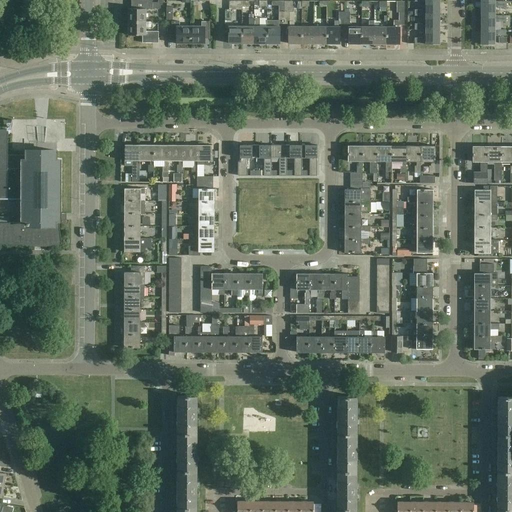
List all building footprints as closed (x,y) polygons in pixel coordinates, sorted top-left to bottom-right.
[(284,1),(284,12),(284,25),(290,25),(290,26),(294,26),(294,12),(293,12),(293,1),(284,1)] [(128,8),(128,22),(146,22),(146,9),(152,9),(152,8),(161,8),(161,2),(134,2),(134,8),(128,8)] [(399,44),(399,27),(399,25),(404,25),(405,2),(397,2),(397,13),(399,13),(399,21),(394,21),(394,27),(387,27),(387,44),(399,44)] [(426,16),(440,16),(440,2),(426,2),(426,12),(422,12),(422,10),(415,10),(415,16),(426,16)] [(495,2),(481,2),(481,16),(495,16),(495,6),(498,6),(498,8),(506,8),(506,2),(495,2)] [(267,43),(267,26),(260,26),(260,15),(255,15),(255,18),(254,43),(267,43)] [(426,30),(440,30),(440,16),(426,16),(426,26),(422,26),(422,24),(415,24),(415,30),(426,30)] [(506,16),(495,16),(481,16),(481,30),(495,30),(495,20),(498,20),(498,22),(506,22),(506,16)] [(249,18),(249,26),(242,26),(242,43),(254,43),(255,18),(249,18)] [(267,20),(267,26),(267,43),(280,43),(280,26),(278,26),(278,20),(267,20)] [(361,27),(361,44),(374,44),(374,27),(374,21),(369,20),(369,27),(361,27)] [(146,31),(146,22),(128,22),(128,35),(143,35),(143,43),(159,43),(159,31),(146,31)] [(191,43),(191,26),(180,26),(180,22),(172,22),(172,39),(177,39),(177,43),(191,43)] [(202,26),(191,26),(191,43),(205,43),(205,39),(210,39),(210,22),(202,22),(202,26)] [(242,43),(242,26),(229,26),(229,43),(242,43)] [(301,44),(302,26),(294,26),(290,26),(289,26),(289,43),(301,44)] [(314,27),(302,26),(301,44),(314,44),(314,27)] [(327,27),(314,27),(314,44),(327,44),(327,27)] [(327,27),(327,44),(340,44),(340,27),(327,27)] [(361,44),(361,27),(349,27),(349,44),(361,44)] [(374,27),(374,44),(387,44),(387,27),(374,27)] [(422,40),(422,38),(415,38),(415,44),(426,44),(439,45),(440,30),(426,30),(426,40),(422,40)] [(506,30),(495,30),(481,30),(481,44),(495,45),(495,34),(498,34),(498,36),(506,36),(506,30)] [(47,245),(61,243),(61,244),(62,244),(60,229),(60,213),(60,212),(61,212),(61,210),(60,210),(60,203),(61,203),(61,202),(60,202),(60,195),(61,195),(61,194),(60,194),(60,186),(61,186),(61,185),(61,178),(61,177),(60,177),(60,169),(61,169),(61,168),(60,168),(60,160),(56,160),(56,150),(55,150),(55,151),(48,151),(48,150),(47,150),(46,152),(37,152),(36,150),(35,150),(35,151),(29,151),(29,150),(28,150),(28,155),(9,155),(8,129),(0,129),(0,242),(14,243),(14,244),(15,244),(15,241),(20,241),(20,244),(21,244),(21,243),(35,245),(35,246),(36,246),(36,245),(46,245),(46,246),(47,246),(47,245)] [(199,143),(197,145),(197,161),(197,164),(211,164),(212,145),(205,145),(204,143),(199,143)] [(139,182),(139,161),(139,145),(124,145),(124,161),(135,161),(135,165),(133,165),(133,175),(134,175),(134,181),(139,182)] [(154,161),(154,145),(139,145),(139,161),(150,161),(150,165),(148,165),(148,172),(154,172),(154,161)] [(168,161),(168,145),(154,145),(154,161),(163,161),(163,165),(162,165),(162,172),(162,177),(168,177),(168,172),(168,161)] [(182,172),(182,161),(182,145),(168,145),(168,161),(178,161),(178,165),(177,165),(176,172),(182,172)] [(197,145),(182,145),(182,161),(193,161),(193,165),(191,165),(191,172),(197,172),(197,164),(197,161),(197,145)] [(238,162),(238,176),(247,176),(247,157),(256,157),(256,145),(240,145),(240,162),(238,162)] [(256,145),(256,157),(264,157),(264,176),(271,176),(271,170),(271,158),(271,145),(256,145)] [(286,158),(286,145),(271,145),(271,158),(279,158),(279,176),(286,176),(286,171),(286,158)] [(301,158),(301,145),(286,145),(286,158),(294,158),(294,176),(301,176),(302,176),(302,171),(301,158)] [(301,145),(301,158),(309,157),(309,176),(317,176),(317,145),(301,145)] [(350,173),(350,179),(363,179),(363,162),(363,146),(348,145),(347,162),(358,162),(358,166),(356,166),(356,173),(350,173)] [(377,173),(377,162),(377,146),(363,146),(363,162),(373,162),(373,166),(371,166),(371,173),(377,173)] [(377,146),(377,162),(388,162),(388,166),(386,166),(386,173),(391,173),(391,162),(392,146),(377,146)] [(406,146),(392,146),(391,162),(402,162),(402,166),(400,166),(400,173),(406,173),(406,162),(406,146)] [(406,146),(406,162),(417,162),(417,166),(415,166),(415,173),(420,173),(421,162),(420,146),(406,146)] [(435,146),(420,146),(421,162),(431,162),(431,166),(429,166),(429,173),(435,173),(435,162),(435,146)] [(487,183),(487,173),(487,162),(487,146),(473,146),(473,162),(481,162),(481,173),(474,173),(474,183),(487,183)] [(502,146),(487,146),(487,162),(498,162),(498,166),(496,166),(496,173),(502,173),(502,164),(502,146)] [(511,146),(502,146),(502,164),(510,164),(510,162),(511,162),(511,166),(510,166),(510,173),(511,173),(511,146)] [(350,179),(350,190),(363,189),(363,188),(363,179),(350,179)] [(474,190),(474,203),(497,203),(497,186),(483,186),(483,190),(474,190)] [(124,188),(124,200),(140,201),(140,194),(145,194),(145,188),(124,188)] [(363,188),(363,189),(350,190),(344,190),(344,202),(361,202),(361,201),(370,201),(370,188),(363,188)] [(188,203),(198,203),(199,203),(199,201),(214,201),(214,189),(213,189),(198,189),(198,198),(195,198),(195,197),(189,197),(188,203)] [(407,202),(417,202),(433,202),(433,190),(417,190),(417,197),(407,196),(407,202)] [(124,200),(124,213),(140,213),(144,213),(145,201),(140,201),(124,200)] [(214,214),(214,201),(199,201),(199,203),(198,203),(198,211),(195,211),(195,210),(189,210),(188,216),(198,216),(199,216),(199,214),(214,214)] [(361,202),(344,202),(344,214),(361,214),(361,213),(370,213),(370,201),(361,201),(361,202)] [(392,202),(392,215),(396,215),(396,207),(404,207),(404,201),(396,201),(397,202),(392,202)] [(416,214),(416,215),(433,215),(433,202),(417,202),(417,209),(412,209),(412,214),(416,214)] [(497,215),(497,203),(474,203),(474,215),(497,215)] [(124,213),(124,226),(140,226),(140,213),(124,213)] [(344,214),(344,227),(361,227),(361,226),(361,218),(364,218),(364,219),(370,219),(370,213),(361,213),(361,214),(344,214)] [(214,226),(214,214),(199,214),(199,216),(198,216),(198,223),(195,223),(195,222),(188,222),(188,228),(195,228),(198,228),(199,228),(199,226),(214,226)] [(416,215),(416,227),(433,227),(433,215),(416,215)] [(474,215),(474,228),(491,228),(491,220),(497,220),(497,215),(474,215)] [(124,226),(124,238),(140,238),(140,226),(124,226)] [(188,241),(195,241),(199,241),(199,239),(214,239),(214,226),(199,226),(199,228),(198,228),(195,228),(195,235),(188,235),(188,241)] [(361,227),(344,227),(344,239),(361,239),(361,238),(361,230),(364,230),(364,231),(370,231),(370,226),(361,226),(361,227)] [(416,227),(416,240),(433,240),(433,227),(416,227)] [(411,236),(412,229),(399,228),(398,235),(411,236)] [(474,228),(474,240),(491,240),(491,228),(474,228)] [(140,239),(140,238),(124,238),(124,252),(140,252),(145,252),(145,247),(151,247),(151,239),(140,239)] [(361,239),(344,239),(344,253),(361,253),(361,243),(364,243),(364,244),(370,244),(370,238),(361,238),(361,239)] [(166,256),(166,239),(161,239),(161,252),(157,252),(157,256),(166,256)] [(214,252),(214,239),(199,239),(199,241),(195,241),(195,246),(188,246),(188,256),(200,256),(200,252),(214,252)] [(432,253),(433,240),(416,240),(416,253),(432,253)] [(498,240),(491,240),(474,240),(474,253),(478,254),(478,255),(498,255),(498,240)] [(416,273),(416,286),(432,286),(432,273),(426,273),(426,259),(413,259),(413,273),(416,273)] [(474,274),(474,286),(490,286),(490,285),(497,285),(498,274),(494,274),(494,265),(480,264),(480,274),(474,274)] [(124,272),(124,284),(145,284),(145,266),(131,266),(131,272),(124,272)] [(161,272),(161,284),(166,284),(166,266),(157,266),(157,272),(161,272)] [(200,267),(200,277),(211,277),(211,273),(211,267),(200,267)] [(212,290),(224,290),(224,273),(211,273),(211,277),(211,283),(211,289),(211,290),(212,290)] [(237,274),(224,273),(224,290),(232,290),(232,295),(237,295),(237,290),(237,274)] [(296,305),(296,313),(309,314),(309,299),(310,299),(310,290),(309,290),(309,274),(296,273),(296,290),(306,290),(306,293),(305,293),(305,305),(296,305)] [(243,295),(249,295),(249,274),(237,274),(237,290),(243,290),(243,295)] [(262,274),(249,274),(249,295),(249,300),(254,300),(256,297),(256,295),(262,295),(262,274)] [(322,274),(309,274),(309,290),(310,290),(318,290),(318,293),(317,293),(317,299),(323,299),(323,290),(322,290),(322,274)] [(335,299),(335,290),(334,290),(334,274),(322,274),(322,290),(323,290),(331,290),(331,293),(329,293),(329,299),(335,299)] [(347,283),(347,277),(347,274),(334,274),(334,290),(335,290),(342,290),(342,299),(348,299),(348,295),(348,289),(347,289),(347,283)] [(145,296),(145,284),(124,284),(124,296),(140,296),(145,296)] [(396,286),(392,286),(392,299),(396,299),(396,298),(400,298),(400,286),(396,286)] [(432,299),(432,286),(416,286),(416,292),(411,292),(411,298),(416,298),(416,299),(432,299)] [(474,298),(490,298),(490,286),(474,286),(474,298)] [(124,296),(124,309),(140,309),(140,296),(124,296)] [(474,298),(474,311),(490,311),(490,298),(474,298)] [(416,299),(416,311),(432,311),(432,299),(416,299)] [(237,313),(249,313),(249,304),(244,304),(244,309),(237,309),(237,313)] [(262,305),(249,304),(249,313),(262,313),(262,305)] [(140,321),(140,309),(124,309),(124,321),(140,321)] [(416,311),(416,323),(432,323),(432,311),(416,311)] [(490,323),(490,311),(474,311),(474,323),(490,323)] [(249,316),(249,325),(263,325),(263,316),(249,316)] [(309,329),(309,321),(309,316),(296,316),(296,321),(296,326),(299,326),(299,329),(309,329)] [(389,316),(385,316),(372,316),(372,321),(383,321),(383,327),(389,327),(389,316)] [(124,321),(124,334),(140,334),(140,327),(145,327),(145,322),(140,322),(140,321),(124,321)] [(416,336),(432,336),(432,323),(416,323),(413,323),(413,330),(407,330),(407,336),(416,336)] [(474,323),(474,336),(490,336),(490,323),(474,323)] [(174,352),(187,352),(187,336),(185,336),(179,336),(179,326),(169,326),(169,344),(174,344),(174,352)] [(187,352),(199,352),(199,336),(198,336),(190,336),(190,333),(191,333),(191,327),(185,327),(185,336),(187,336),(187,352)] [(199,352),(212,352),(212,336),(211,336),(203,336),(203,333),(204,333),(204,327),(198,327),(198,336),(199,336),(199,352)] [(212,352),(224,352),(224,336),(223,336),(215,336),(215,333),(216,333),(216,327),(211,327),(211,336),(212,336),(212,352)] [(224,352),(237,352),(237,336),(236,336),(228,336),(228,333),(229,333),(229,327),(223,327),(223,336),(224,336),(224,352)] [(237,352),(250,352),(250,336),(248,336),(248,327),(236,327),(236,336),(237,336),(237,352)] [(248,327),(248,336),(250,336),(250,352),(262,352),(262,336),(253,336),(253,333),(254,333),(254,327),(248,327)] [(359,331),(359,353),(372,353),(372,337),(365,337),(365,329),(359,329),(359,331)] [(334,337),(334,353),(347,353),(347,337),(347,331),(334,331),(334,337)] [(347,337),(347,353),(359,353),(359,331),(347,331),(347,337)] [(372,337),(372,353),(385,353),(385,337),(377,337),(377,331),(372,331),(372,337)] [(140,334),(124,334),(124,348),(140,348),(140,334)] [(396,336),(392,336),(392,352),(402,352),(402,336),(396,336)] [(432,336),(416,336),(416,349),(432,349),(432,336)] [(490,336),(474,336),(474,349),(490,349),(494,347),(494,342),(501,342),(501,336),(490,336)] [(309,353),(309,337),(296,337),(296,353),(309,353)] [(309,337),(309,353),(322,353),(322,337),(309,337)] [(322,337),(322,353),(334,353),(334,337),(322,337)] [(178,396),(178,415),(197,415),(197,396),(178,396)] [(337,416),(357,416),(357,397),(337,397),(337,416)] [(497,416),(511,416),(511,397),(497,397),(497,416)] [(197,434),(197,415),(178,415),(178,434),(197,434)] [(357,416),(337,416),(337,434),(357,434),(357,416)] [(511,434),(511,416),(497,416),(497,435),(511,434)] [(197,452),(197,434),(178,434),(178,452),(197,452)] [(357,434),(337,434),(337,453),(357,453),(357,434)] [(511,453),(511,434),(497,435),(497,453),(511,453)] [(196,471),(197,452),(178,452),(177,471),(196,471)] [(357,453),(337,453),(337,472),(357,472),(357,453)] [(511,472),(511,453),(497,453),(497,472),(511,472)] [(196,490),(196,471),(177,471),(177,490),(196,490)] [(357,472),(337,472),(337,490),(356,490),(357,472)] [(511,490),(511,472),(497,472),(497,491),(511,490)] [(196,508),(196,490),(177,490),(177,508),(196,508)] [(356,490),(337,490),(337,509),(356,509),(356,490)] [(511,490),(497,491),(497,508),(511,508),(511,490)] [(250,511),(250,501),(237,501),(237,511),(250,511)] [(263,511),(263,501),(250,501),(250,511),(263,511)] [(275,511),(276,501),(263,501),(263,511),(275,511)] [(288,511),(288,501),(276,501),(275,511),(288,511)] [(300,511),(301,501),(288,501),(288,511),(300,511)] [(313,511),(314,501),(301,501),(300,511),(313,511)] [(410,511),(410,502),(397,502),(397,511),(410,511)] [(422,511),(423,502),(410,502),(410,511),(422,511)] [(435,511),(436,502),(423,502),(422,511),(435,511)] [(448,511),(448,502),(436,502),(435,511),(448,511)] [(460,511),(461,502),(448,502),(448,511),(460,511)] [(473,511),(474,502),(461,502),(460,511),(473,511)]
